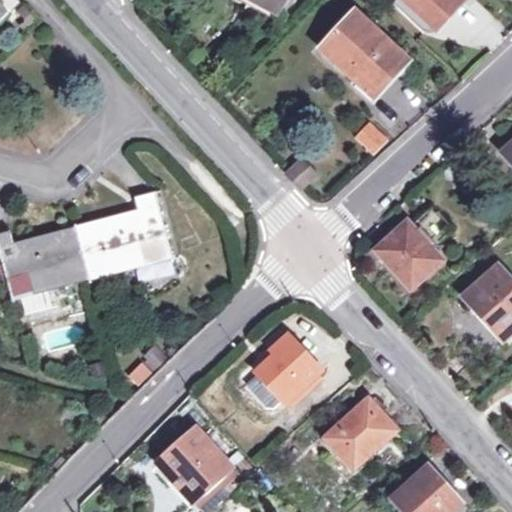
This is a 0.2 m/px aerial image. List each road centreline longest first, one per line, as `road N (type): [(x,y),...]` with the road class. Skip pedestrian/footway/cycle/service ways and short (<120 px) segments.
road 1 (unclassified): [(305,248),(50,511)]
road 2 (residential): [(305,248),(98,25)]
road 3 (residential): [(511,467),(305,248)]
road 4 (residential): [(0,164),(57,179),(126,96),(36,0)]
road 5 (unclassified): [(511,65),(305,248)]
